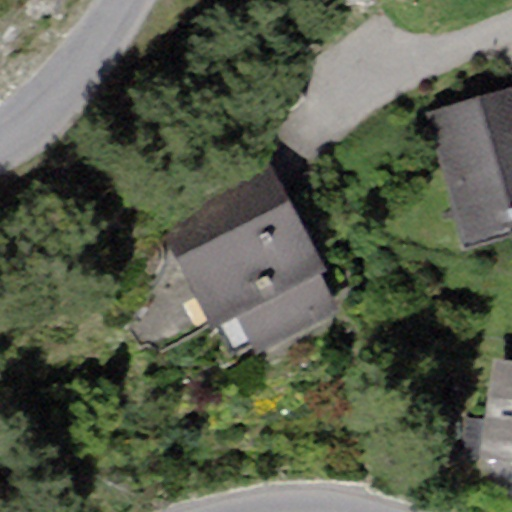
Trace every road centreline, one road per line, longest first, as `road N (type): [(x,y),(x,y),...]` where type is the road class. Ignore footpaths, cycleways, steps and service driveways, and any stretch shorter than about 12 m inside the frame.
road 1 (residential): [(128,0),(55,98),(0,141)]
road 2 (residential): [(511,33),(347,103)]
